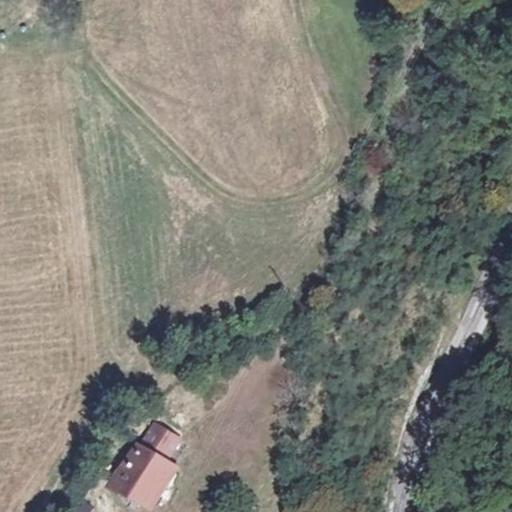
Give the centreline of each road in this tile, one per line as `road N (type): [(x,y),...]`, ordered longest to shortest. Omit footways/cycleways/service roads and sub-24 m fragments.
road 1 (track): [(0,52),(79,50),(213,195),(254,210),(307,196),(326,152),(293,0)]
road 2 (tertiary): [(511,216),(426,393),(398,511)]
road 3 (track): [(240,340),(96,399),(27,511)]
